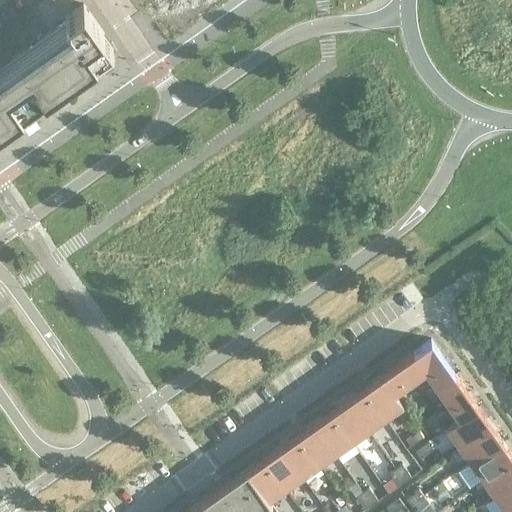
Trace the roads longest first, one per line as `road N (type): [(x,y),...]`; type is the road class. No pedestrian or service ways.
road 1 (secondary): [(103,438),(421,213),(481,115)]
road 2 (residential): [(140,511),(423,312)]
road 3 (secondary): [(406,6),(301,32),(183,110)]
road 4 (secondary): [(183,110),(0,239)]
road 5 (secondary): [(103,438),(93,406),(0,277)]
road 6 (secondary): [(406,6),(409,34),(435,84),(481,115)]
road 7 (residential): [(511,406),(449,316),(423,312)]
road 8 (residential): [(106,0),(183,110)]
